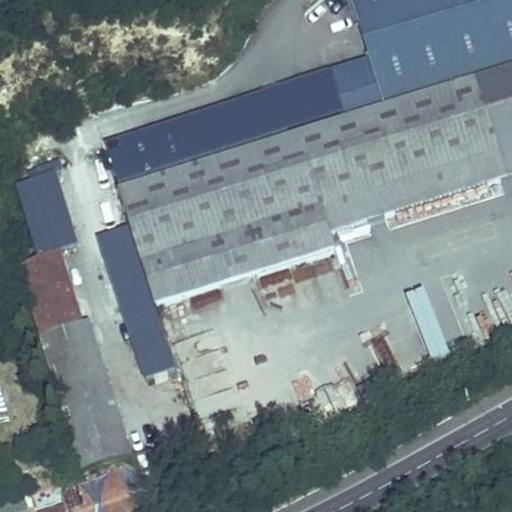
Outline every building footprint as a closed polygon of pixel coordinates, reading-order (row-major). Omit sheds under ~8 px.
[(511,0),(349,0),(369,62),(384,110),(511,71),(511,0)] [(384,110),(369,62),(103,147),(118,195),(384,110)] [(336,255),(330,238),(511,180),(511,71),(384,110),(118,195),(131,232),(98,241),(146,381),(178,372),(157,310),(336,255)] [(60,162),(14,176),(39,258),(80,245),(58,175),(63,171),(60,162)] [(131,461),(87,324),(83,326),(60,253),(39,258),(19,266),(86,476),(131,461)] [(431,367),(451,360),(427,293),(407,300),(431,367)] [(398,397),(389,379),(360,394),(369,411),(398,397)] [(154,511),(145,493),(144,494),(135,465),(88,482),(61,491),(66,509),(56,511),(154,511)]
